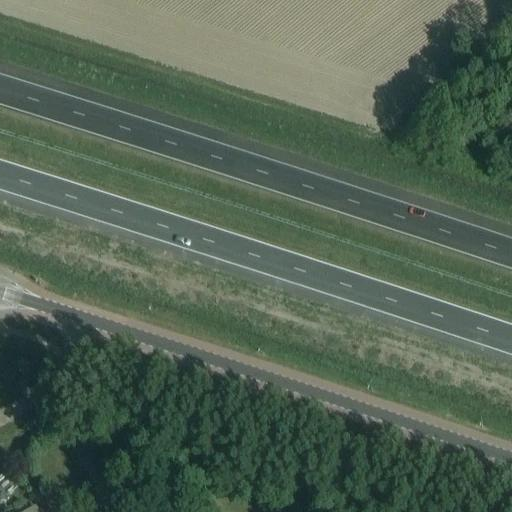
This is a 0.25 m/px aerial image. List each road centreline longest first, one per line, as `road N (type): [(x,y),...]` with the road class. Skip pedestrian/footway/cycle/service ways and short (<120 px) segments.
road 1 (unclassified): [(511,461),(0,292)]
road 2 (motorway): [(0,175),(511,338)]
road 3 (motorway): [(511,253),(0,90)]
